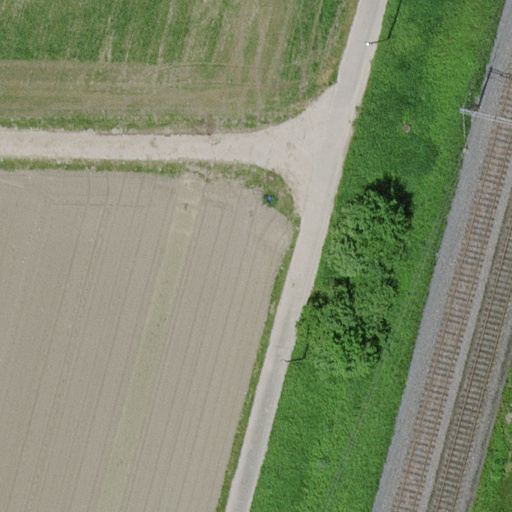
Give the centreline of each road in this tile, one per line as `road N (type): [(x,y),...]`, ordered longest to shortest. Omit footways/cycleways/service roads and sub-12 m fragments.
road 1 (track): [(241,511),(372,0)]
road 2 (track): [(331,154),(0,145)]
